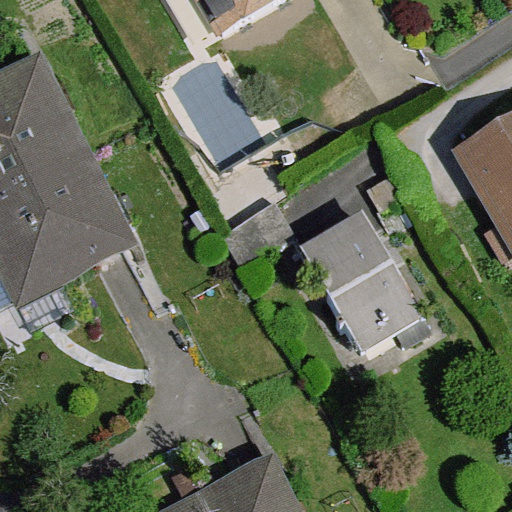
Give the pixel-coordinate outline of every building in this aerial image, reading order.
[(194,0),(220,46),(305,0),(194,0)] [(159,253),(59,64),(0,94),(0,239),(40,315),(159,253)] [(511,142),(477,161),(511,225),(511,142)] [(388,222),(322,260),(382,362),(447,324),(388,222)] [(0,262),(0,317),(22,307),(0,262)] [(314,511),(291,466),(200,511),(314,511)]
